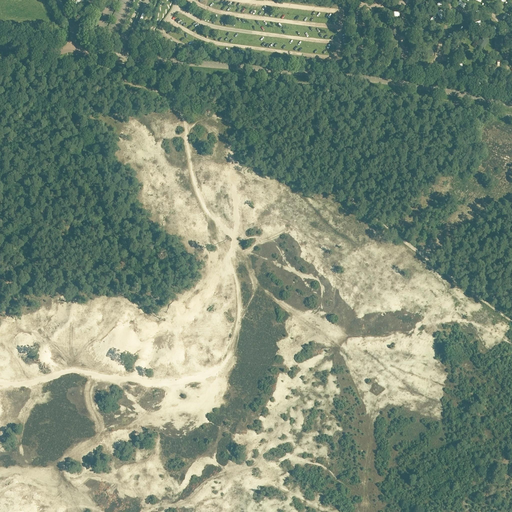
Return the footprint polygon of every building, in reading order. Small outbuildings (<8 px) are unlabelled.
[(431,28),(423,23),(419,28),(427,34),(431,28)] [(398,33),(396,24),(389,25),(391,35),(398,33)] [(483,48),(489,40),(483,36),(478,44),(483,48)] [(408,46),(417,48),(418,41),(409,39),(408,46)] [(450,53),(459,48),(456,42),(447,46),(450,53)] [(385,56),(382,47),(376,49),(378,58),(385,56)] [(424,62),(415,63),(416,70),(425,69),(424,62)] [(451,71),(446,62),(440,66),(444,74),(451,71)]
